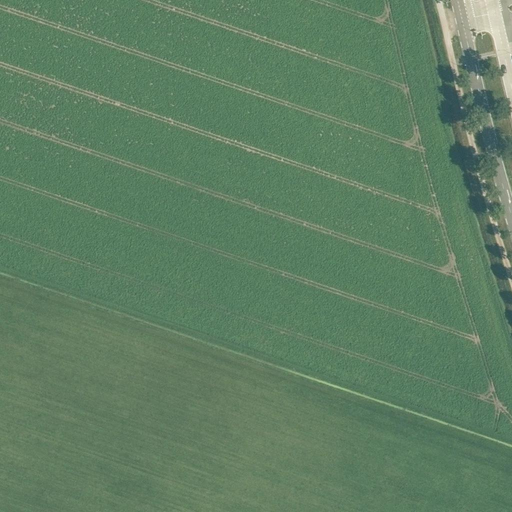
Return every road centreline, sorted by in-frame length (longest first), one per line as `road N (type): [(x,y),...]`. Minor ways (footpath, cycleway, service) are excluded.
road 1 (unclassified): [(511,278),(444,26)]
road 2 (primary): [(462,22),(511,215)]
